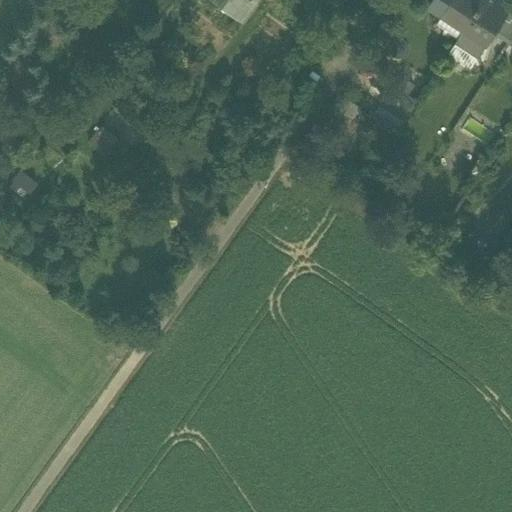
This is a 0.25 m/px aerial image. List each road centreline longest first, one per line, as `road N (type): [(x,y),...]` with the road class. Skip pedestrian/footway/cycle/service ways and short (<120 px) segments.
road 1 (track): [(25,511),(227,234)]
road 2 (residential): [(399,0),(227,234)]
